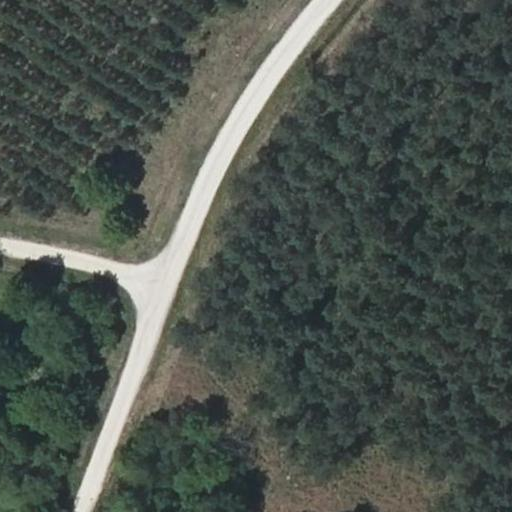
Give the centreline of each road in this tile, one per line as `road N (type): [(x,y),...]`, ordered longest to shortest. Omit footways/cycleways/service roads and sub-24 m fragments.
road 1 (track): [(339,0),(270,81),(199,211),(84,511)]
road 2 (track): [(171,284),(0,242)]
